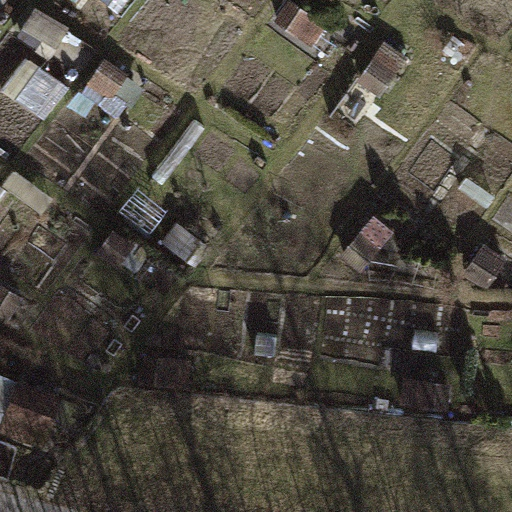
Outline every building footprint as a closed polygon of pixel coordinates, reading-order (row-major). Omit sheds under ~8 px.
[(299,5),(284,26),(320,52),(335,32),(299,5)] [(27,39),(60,64),(77,41),(43,17),(27,39)] [(392,51),(367,85),(392,103),(416,69),(392,51)] [(114,67),(95,92),(130,117),(148,92),(114,67)] [(0,122),(0,154),(15,165),(30,145),(0,122)] [(212,136),(202,129),(161,184),(171,191),(212,136)] [(31,170),(57,189),(65,178),(39,159),(31,170)] [(402,234),(381,219),(347,265),(368,281),(402,234)] [(171,254),(195,271),(210,250),(187,233),(171,254)] [(105,261),(124,275),(139,254),(120,241),(105,261)] [(511,265),(492,250),(470,281),(490,296),(511,265)] [(32,303),(4,283),(0,287),(0,317),(14,328),(32,303)] [(200,370),(154,363),(149,395),(196,402),(200,370)] [(67,399),(25,382),(23,390),(0,380),(0,430),(48,449),(67,399)] [(456,387),(409,384),(407,413),(454,416),(456,387)]
